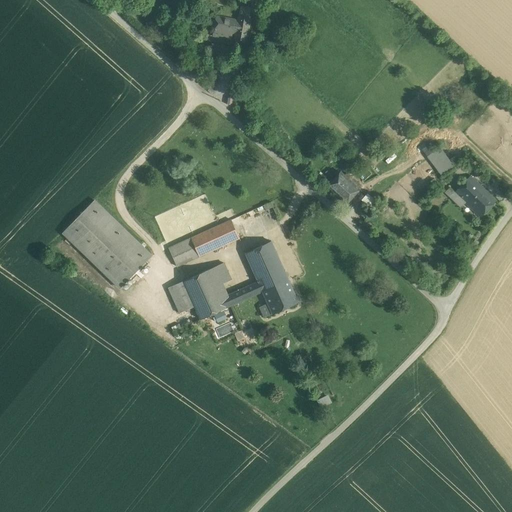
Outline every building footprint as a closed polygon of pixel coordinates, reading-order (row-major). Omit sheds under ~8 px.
[(241,6),(239,15),(250,16),(251,8),(241,6)] [(239,15),(238,20),(216,16),(213,36),(231,39),(232,33),(236,33),(235,41),(246,42),(250,17),(250,16),(239,15)] [(162,37),(167,42),(173,36),(168,31),(162,37)] [(173,47),(179,41),(173,36),(167,42),(173,47)] [(179,41),(173,47),(180,53),(182,51),(184,49),(185,46),(179,41)] [(229,47),(213,44),(212,48),(213,50),(227,53),(229,47)] [(440,147),(428,156),(443,176),(455,168),(440,147)] [(345,175),(340,172),(327,186),(347,204),(360,189),(357,186),(345,175)] [(359,184),(347,173),(345,175),(357,186),(359,184)] [(496,201),(470,176),(455,192),(465,203),(480,217),(496,201)] [(455,192),(450,188),(445,193),(461,208),(465,203),(455,192)] [(377,205),(366,195),(361,201),(373,211),(377,205)] [(152,256),(94,200),(63,233),(120,288),(152,256)] [(373,226),(366,219),(362,223),(370,230),(373,226)] [(231,220),(169,248),(177,266),(240,238),(231,220)] [(271,241),(245,253),(258,281),(259,283),(285,272),(271,241)] [(224,262),(183,280),(195,306),(200,319),(232,305),(228,295),(223,283),(231,279),(224,262)] [(285,272),(259,283),(263,291),(268,304),(272,314),(298,302),(285,272)] [(195,306),(183,280),(168,287),(180,313),(195,306)] [(258,281),(228,295),(232,305),(263,291),(259,283),(258,281)] [(272,314),(268,304),(260,307),(264,317),(272,314)] [(216,328),(220,337),(234,330),(230,322),(216,328)] [(321,408),(333,402),(329,394),(317,399),(321,408)]
